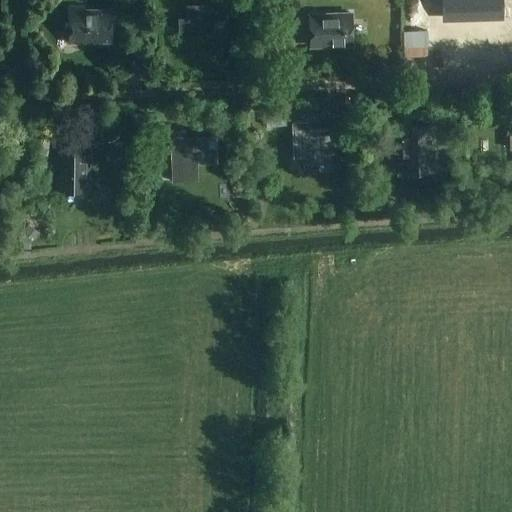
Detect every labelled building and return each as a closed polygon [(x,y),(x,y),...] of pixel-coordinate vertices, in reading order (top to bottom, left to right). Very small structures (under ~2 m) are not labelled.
[(229,18),(228,3),(228,0),(212,0),(212,4),(188,4),(188,16),(180,16),(180,29),(213,28),(213,18),(229,18)] [(443,0),(444,17),(500,15),(499,0),(443,0)] [(68,8),(68,42),(111,42),(111,8),(68,8)] [(438,41),(438,10),(410,10),(409,41),(438,41)] [(349,16),(310,17),(311,43),(350,42),(349,16)] [(432,106),(421,106),(421,117),(432,117),(432,106)] [(285,117),(266,117),(266,126),(286,126),(285,117)] [(292,122),(293,130),(293,157),(303,156),(304,172),(318,171),(318,162),(332,162),(331,130),(317,130),(307,130),(307,121),(292,122)] [(434,126),(396,127),(397,154),(408,154),(409,170),(435,169),(434,126)] [(31,151),(46,155),(52,133),(37,129),(31,151)] [(170,130),(172,180),(174,180),(184,179),(198,179),(196,137),(184,137),(184,129),(170,130)] [(133,145),(145,150),(150,138),(138,133),(133,145)] [(119,136),(107,141),(115,158),(127,153),(119,136)] [(259,150),(262,162),(285,155),(282,144),(259,150)] [(386,169),(383,154),(386,154),(384,144),(369,147),(374,171),(386,169)] [(58,189),(74,190),(89,190),(89,146),(59,146),(58,189)] [(283,160),(261,161),(261,171),(284,169),(283,160)] [(38,233),(26,224),(21,231),(32,240),(38,233)]
